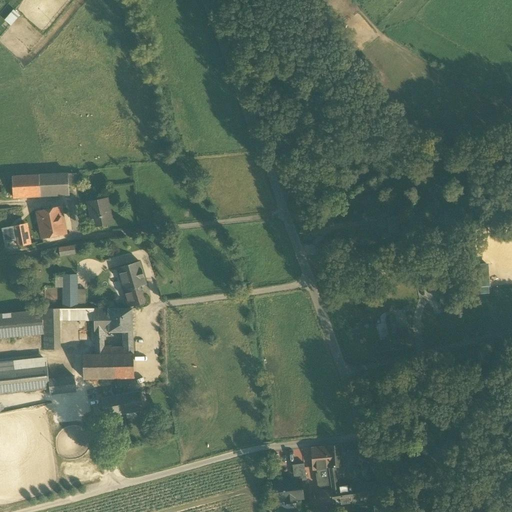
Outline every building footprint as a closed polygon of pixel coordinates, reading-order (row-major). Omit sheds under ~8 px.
[(20,15),(14,10),(4,21),(11,26),(20,15)] [(61,188),(69,187),(68,174),(61,175),(61,188)] [(78,174),(68,174),(69,187),(79,186),(78,174)] [(49,188),(61,188),(61,175),(39,176),(40,194),(49,193),(49,188)] [(40,196),(40,194),(39,176),(12,177),(13,195),(13,198),(22,197),(40,196)] [(87,203),(92,228),(113,223),(110,223),(105,200),(108,199),(108,198),(87,203)] [(39,224),(42,238),(66,233),(60,208),(40,212),(42,223),(39,224)] [(389,233),(400,233),(398,216),(388,217),(389,233)] [(24,224),(14,227),(17,240),(18,247),(28,245),(27,239),(24,224)] [(17,240),(14,227),(1,229),(3,243),(17,240)] [(347,244),(347,250),(355,249),(354,245),(360,244),(376,243),(374,228),(349,230),(350,244),(347,244)] [(58,248),(60,256),(75,254),(74,246),(58,248)] [(316,249),(318,256),(331,254),(330,247),(316,249)] [(128,306),(128,308),(145,303),(140,286),(146,284),(139,262),(117,269),(123,291),(128,306)] [(63,288),(63,278),(55,275),(55,288),(63,288)] [(63,288),(63,309),(77,309),(77,290),(77,275),(63,275),(63,278),(63,288)] [(439,299),(441,306),(452,305),(451,298),(450,286),(438,288),(439,299)] [(85,290),(77,290),(77,309),(85,309),(85,290)] [(57,350),(58,320),(58,309),(48,309),(43,309),(42,320),(44,334),(42,334),(41,350),(57,350)] [(88,318),(94,318),(94,309),(85,309),(77,309),(63,309),(58,309),(58,320),(88,320),(88,318)] [(94,333),(95,333),(103,333),(109,332),(108,309),(94,309),(94,318),(94,333)] [(108,309),(109,332),(123,332),(132,332),(132,309),(108,309)] [(0,338),(42,334),(44,334),(42,320),(41,310),(0,314),(0,338)] [(386,319),(389,333),(397,332),(394,317),(386,319)] [(389,333),(391,339),(379,342),(377,344),(378,350),(381,351),(393,349),(410,345),(407,330),(397,332),(389,333)] [(123,332),(123,343),(125,341),(132,340),(132,332),(123,332)] [(95,333),(95,341),(103,341),(103,333),(95,333)] [(123,348),(123,354),(133,354),(132,340),(125,341),(123,343),(123,348)] [(96,355),(103,355),(103,349),(103,347),(95,347),(96,355)] [(84,380),(117,379),(128,378),(134,378),(133,354),(123,354),(111,355),(103,355),(96,355),(83,356),(84,380)] [(0,369),(47,364),(46,357),(0,362),(0,369)] [(0,394),(49,389),(48,380),(47,364),(0,369),(0,394)] [(74,377),(48,380),(49,389),(50,394),(76,391),(74,377)] [(144,410),(140,391),(123,395),(126,413),(144,410)] [(113,415),(126,413),(123,395),(101,398),(104,417),(113,415)] [(113,415),(104,417),(106,426),(115,425),(113,415)] [(330,475),(336,474),(335,467),(342,466),(341,445),(327,447),(329,468),(330,475)] [(347,445),(348,455),(362,455),(362,445),(347,445)] [(323,490),(332,489),(330,475),(329,468),(327,447),(312,448),(313,470),(317,470),(317,473),(318,481),(322,481),(323,490)] [(292,465),(294,481),(301,481),(306,480),(306,477),(305,475),(304,464),(292,465)] [(338,489),(336,474),(330,475),(332,489),(332,490),(338,489)] [(285,502),(287,503),(294,502),(295,501),(295,499),(303,499),(301,481),(294,481),(275,483),(276,501),(285,500),(285,502)] [(373,484),(355,487),(356,501),(375,498),(373,484)] [(333,504),(356,501),(355,487),(338,489),(332,490),(333,503),(333,504)] [(319,491),(322,504),(329,503),(333,503),(332,490),(332,489),(323,490),(320,491),(319,491)]
